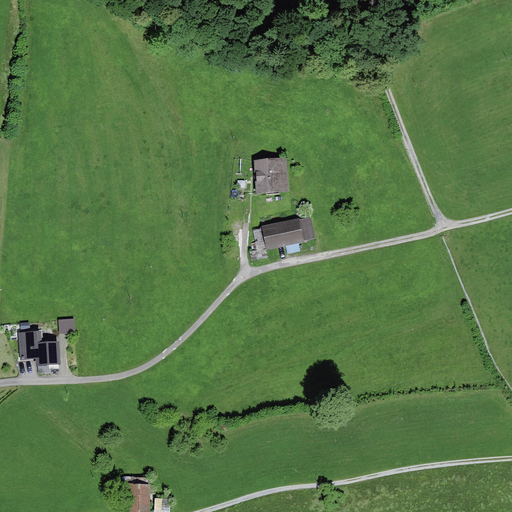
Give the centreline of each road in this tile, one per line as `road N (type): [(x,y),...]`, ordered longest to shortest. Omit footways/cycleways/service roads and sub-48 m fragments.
road 1 (track): [(0,384),(135,371),(162,358),(246,273),(511,212)]
road 2 (track): [(191,511),(259,493),(511,459)]
road 3 (track): [(441,226),(380,68),(360,40),(307,0)]
